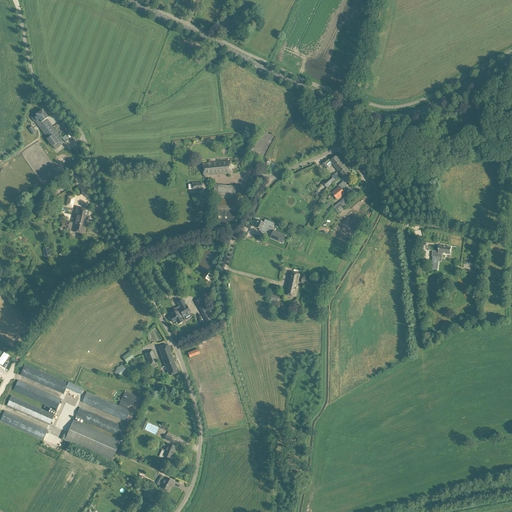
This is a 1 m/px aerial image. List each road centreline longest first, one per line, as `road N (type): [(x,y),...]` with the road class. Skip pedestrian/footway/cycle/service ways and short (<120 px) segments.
road 1 (unclassified): [(127,264),(103,218),(83,136),(33,77),(16,0)]
road 2 (unclassified): [(176,511),(194,481),(199,415),(176,347),(127,264)]
road 3 (track): [(277,511),(281,438),(273,427),(253,424),(225,326),(222,273)]
road 4 (secondary): [(125,0),(342,103)]
road 5 (track): [(0,393),(64,290),(127,264)]
road 6 (secondary): [(342,103),(378,116),(409,115),(511,58)]
road 7 (track): [(414,227),(496,240),(502,190),(511,185)]
road 8 (unclassified): [(233,234),(272,176),(338,147)]
